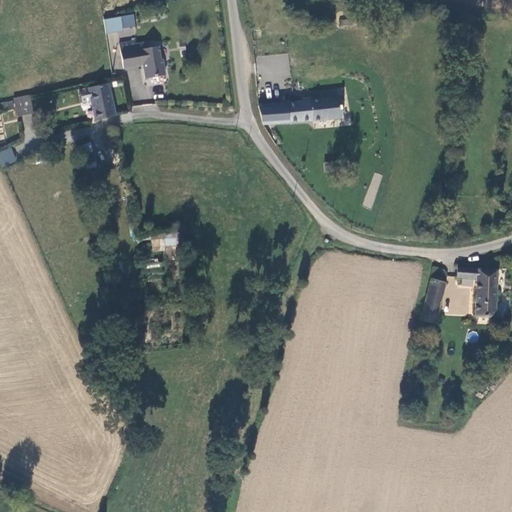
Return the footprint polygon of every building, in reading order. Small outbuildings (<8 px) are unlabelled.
[(106,34),(118,32),(119,37),(136,34),(133,14),(103,18),(106,34)] [(121,51),(123,68),(143,65),(145,79),(165,75),(162,60),(160,60),(158,47),(148,48),(147,42),(136,44),(135,41),(119,43),(121,51)] [(114,116),(107,84),(87,88),(90,102),(95,121),(114,116)] [(90,102),(87,88),(79,90),(82,104),(90,102)] [(28,96),(14,99),(17,116),(32,113),(28,96)] [(342,118),(339,98),(258,105),(263,122),(342,118)] [(131,104),(131,111),(156,112),(156,104),(131,104)] [(13,149),(0,151),(0,162),(1,166),(15,163),(13,149)] [(178,234),(152,234),(152,251),(165,251),(165,245),(178,245),(178,234)] [(496,271),(456,269),(455,279),(476,280),(473,316),(473,318),(493,319),(496,271)] [(445,280),(430,277),(423,306),(437,309),(445,280)] [(419,320),(434,324),(437,309),(423,306),(419,320)]
